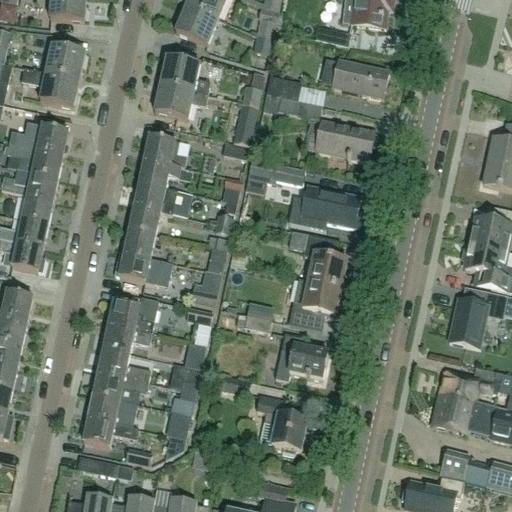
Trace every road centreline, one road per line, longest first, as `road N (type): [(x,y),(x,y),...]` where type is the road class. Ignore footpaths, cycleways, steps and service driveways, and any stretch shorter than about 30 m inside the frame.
road 1 (tertiary): [(344,511),(456,0)]
road 2 (residential): [(25,511),(136,0)]
